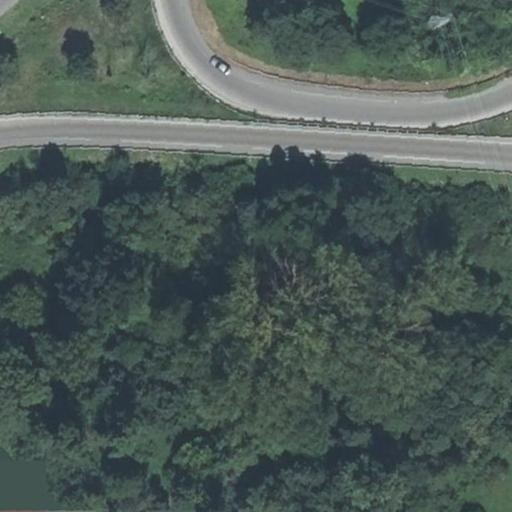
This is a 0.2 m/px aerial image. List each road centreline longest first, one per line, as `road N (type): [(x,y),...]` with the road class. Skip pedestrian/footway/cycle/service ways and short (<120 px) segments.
road 1 (trunk): [(0,129),(511,156)]
road 2 (trunk): [(511,91),(409,114),(273,98),(228,83),(195,52),(172,0)]
